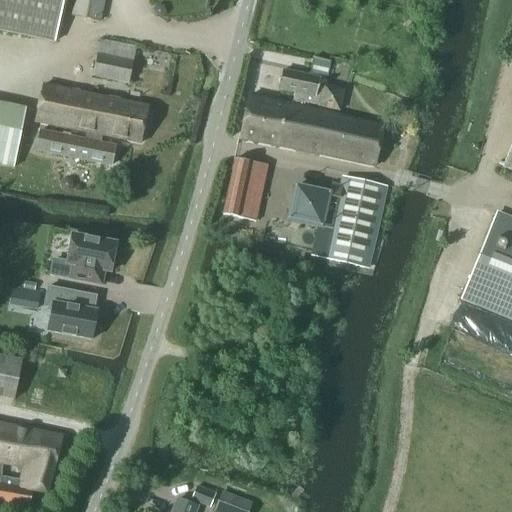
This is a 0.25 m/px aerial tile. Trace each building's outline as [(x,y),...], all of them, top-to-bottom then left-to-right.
[(0,0),(0,33),(54,44),(63,0),(0,0)] [(98,21),(101,0),(73,0),(70,16),(98,21)] [(126,84),(133,47),(97,40),(90,76),(126,84)] [(289,106),(300,109),(301,103),(336,111),(340,92),(314,87),(316,81),(322,83),(326,63),(309,59),(305,77),(280,72),(276,91),(292,94),(289,106)] [(84,133),(99,135),(139,143),(146,107),(41,86),(34,122),(84,132),(84,133)] [(300,109),(289,106),(246,97),(237,138),(372,167),(381,126),(300,109)] [(0,165),(11,167),(23,109),(0,103),(0,165)] [(99,135),(84,133),(83,139),(38,130),(34,151),(107,166),(112,145),(97,143),(99,135)] [(511,139),(501,167),(511,171),(511,139)] [(252,222),(265,165),(232,158),(220,215),(252,222)] [(292,182),(283,221),(330,230),(323,259),(364,268),(382,186),(342,177),(340,188),(327,185),(326,190),(292,182)] [(62,180),(58,185),(60,190),(66,191),(70,187),(68,181),(62,180)] [(511,221),(494,214),(460,299),(511,320),(511,221)] [(114,244),(71,235),(65,265),(71,266),(68,280),(100,286),(103,272),(109,273),(114,244)] [(24,284),(22,290),(34,292),(35,286),(24,284)] [(95,297),(46,288),(42,308),(50,309),(46,333),(90,341),(90,339),(94,336),(96,328),(93,323),(95,311),(92,311),(95,297)] [(39,294),(32,292),(29,310),(36,311),(39,294)] [(221,331),(213,329),(211,335),(219,338),(221,331)] [(0,399),(10,402),(18,362),(0,358),(0,399)] [(0,503),(25,508),(29,492),(44,495),(60,438),(0,425),(0,503)] [(213,497),(195,490),(190,502),(208,509),(213,497)] [(222,493),(215,510),(220,511),(248,511),(251,505),(222,493)] [(192,511),(194,509),(176,502),(171,511),(192,511)]
